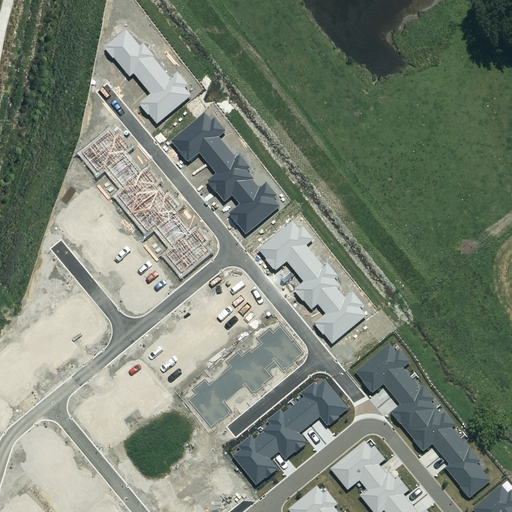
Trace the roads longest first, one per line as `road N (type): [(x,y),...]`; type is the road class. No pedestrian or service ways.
road 1 (residential): [(104,90),(235,249)]
road 2 (residential): [(139,511),(50,402)]
road 3 (residential): [(235,249),(323,356)]
road 4 (residential): [(265,508),(373,427)]
road 5 (residential): [(131,335),(235,249)]
